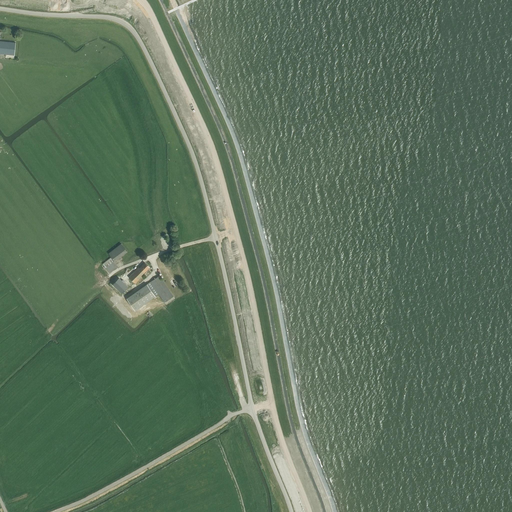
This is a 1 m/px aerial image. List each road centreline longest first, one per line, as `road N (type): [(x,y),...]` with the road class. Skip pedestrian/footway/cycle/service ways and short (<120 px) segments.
road 1 (tertiary): [(140,0),(216,160),(271,404),(308,511)]
road 2 (track): [(59,511),(232,416),(271,404)]
